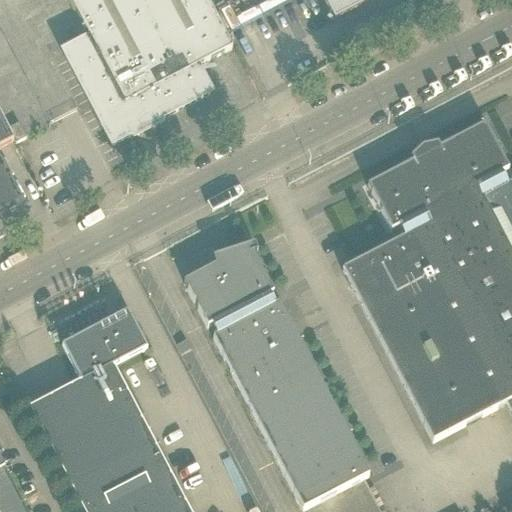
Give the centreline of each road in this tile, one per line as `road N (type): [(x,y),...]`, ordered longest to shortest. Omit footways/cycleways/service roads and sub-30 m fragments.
road 1 (tertiary): [(0,300),(511,28)]
road 2 (unknown): [(65,122),(126,234),(202,329),(291,511)]
road 3 (unknown): [(357,511),(405,485),(414,465),(393,406),(270,159)]
